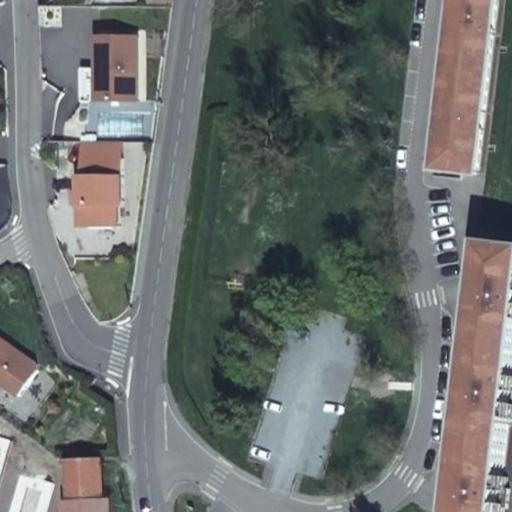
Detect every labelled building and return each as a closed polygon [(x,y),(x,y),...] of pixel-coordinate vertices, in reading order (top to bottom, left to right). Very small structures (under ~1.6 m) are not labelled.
[(481,172),(499,0),(455,0),(437,168),(481,172)] [(143,34),(102,34),(101,100),(142,100),(143,34)] [(101,68),(85,67),(85,100),(101,100),(101,68)] [(87,140),(87,157),(127,157),(127,140),(87,140)] [(87,175),(84,175),(84,226),(127,226),(127,174),(127,157),(87,157),(87,175)] [(498,511),(511,405),(511,244),(486,241),(481,287),(454,511),(498,511)] [(0,334),(0,378),(22,394),(40,370),(39,363),(0,334)] [(106,460),(73,462),(74,489),(75,501),(68,501),(68,511),(115,511),(115,499),(109,499),(106,460)]
